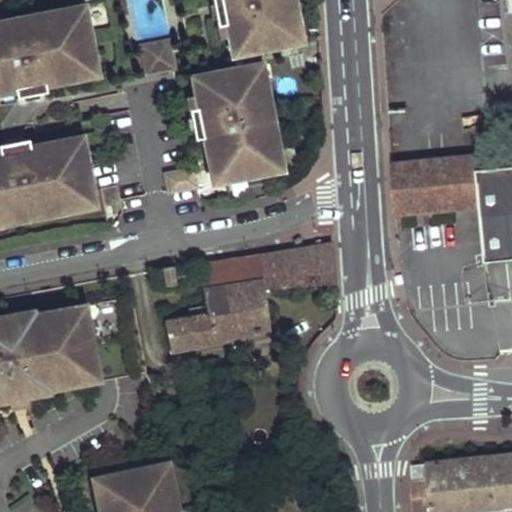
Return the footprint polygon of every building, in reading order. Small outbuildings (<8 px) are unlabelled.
[(297,25),(292,0),(211,0),(213,6),(221,4),(224,17),(215,18),(216,28),(227,26),(229,38),(232,56),(294,44),(290,27),(297,26),(297,25)] [(221,4),(213,6),(215,18),(224,17),(221,4)] [(83,8),(57,13),(58,19),(71,16),(79,22),(80,27),(86,26),(83,8)] [(0,93),(14,91),(16,99),(25,97),(23,89),(36,86),(37,95),(46,93),(44,83),(69,78),(68,72),(81,69),(86,61),(85,55),(80,27),(79,22),(71,16),(58,19),(57,13),(0,23),(0,93)] [(498,13),(479,18),(489,59),(509,54),(498,13)] [(303,39),(300,24),(297,25),(297,26),(290,27),(294,44),(300,43),(303,39)] [(227,26),(216,28),(219,40),(229,38),(227,26)] [(167,42),(156,44),(162,69),(173,67),(167,42)] [(156,44),(151,45),(156,70),(162,69),(156,44)] [(151,45),(142,47),(147,72),(156,70),(151,45)] [(69,78),(95,72),(91,54),(85,55),(86,61),(81,69),(68,72),(69,78)] [(260,66),(254,67),(257,84),(263,82),(263,83),(266,83),(263,68),(260,66)] [(257,84),(254,67),(192,78),(195,96),(198,108),(188,111),(190,119),(199,118),(201,130),(192,132),(194,141),(204,139),(208,163),(214,162),(216,174),(225,179),(231,178),(261,172),(267,171),(272,163),(270,151),(276,150),(263,83),(263,82),(257,84)] [(23,89),(25,97),(37,95),(36,86),(23,89)] [(186,98),(188,111),(198,108),(195,96),(186,98)] [(199,118),(190,119),(192,132),(201,130),(199,118)] [(0,224),(68,212),(66,205),(80,203),(85,195),(84,189),(78,161),(77,155),(69,150),(56,152),(55,146),(30,151),(28,141),(19,142),(20,151),(8,153),(6,145),(0,145),(0,224)] [(81,141),(55,146),(56,152),(69,150),(77,155),(78,161),(85,160),(81,141)] [(19,142),(6,145),(8,153),(20,151),(19,142)] [(261,172),(262,177),(281,173),(276,150),(270,151),(272,163),(267,171),(261,172)] [(392,162),(396,213),(481,206),(482,205),(487,262),(511,259),(511,165),(476,168),(475,155),(392,162)] [(214,162),(208,163),(213,186),(232,183),(231,178),(225,179),(216,174),(214,162)] [(195,186),(192,170),(166,175),(170,191),(173,191),(173,190),(195,186)] [(66,205),(68,212),(93,207),(90,188),(84,189),(85,195),(80,203),(66,205)] [(195,266),(204,314),(163,322),(168,351),(269,329),(262,289),(334,283),(332,243),(195,266)] [(189,261),(152,268),(157,296),(166,294),(164,285),(173,283),(172,277),(191,273),(189,261)] [(86,315),(84,306),(74,308),(76,317),(86,315)] [(0,399),(9,398),(27,395),(37,393),(37,388),(46,386),(47,391),(88,384),(87,374),(96,372),(86,315),(76,317),(74,308),(33,315),(34,320),(24,322),(23,314),(0,318),(0,399)] [(32,310),(22,312),(23,314),(24,322),(34,320),(33,315),(32,310)] [(88,384),(98,382),(96,372),(87,374),(88,384)] [(29,405),(27,395),(9,398),(11,408),(29,405)] [(432,479),(413,480),(414,511),(415,511),(435,510),(435,511),(436,511),(511,504),(511,454),(430,463),(432,479)] [(166,463),(157,465),(159,475),(169,473),(166,463)] [(432,479),(430,463),(412,464),(413,480),(432,479)] [(103,487),(93,489),(98,511),(177,511),(169,473),(159,475),(157,465),(101,477),(103,487)] [(101,477),(91,479),(93,489),(103,487),(101,477)]
